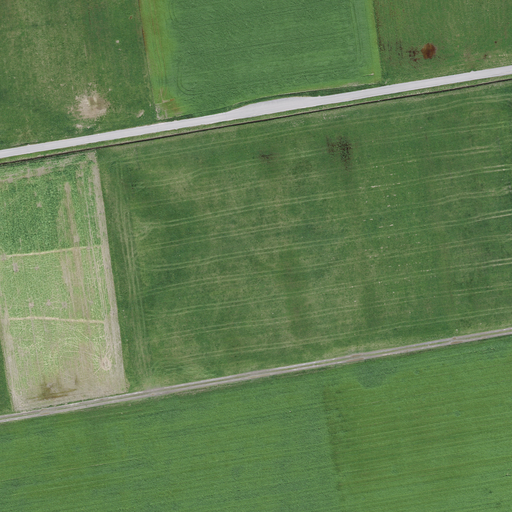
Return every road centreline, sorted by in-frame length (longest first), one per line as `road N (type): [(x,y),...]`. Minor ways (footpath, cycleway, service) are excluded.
road 1 (track): [(511,333),(0,419)]
road 2 (track): [(511,72),(0,156)]
